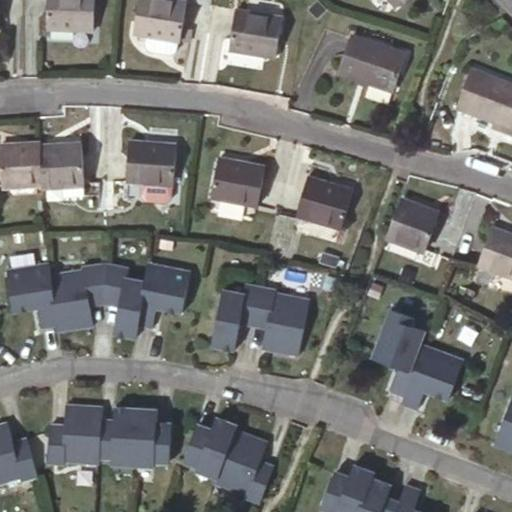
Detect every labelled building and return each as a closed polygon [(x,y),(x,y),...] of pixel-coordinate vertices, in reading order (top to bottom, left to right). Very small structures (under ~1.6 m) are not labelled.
[(101,0),(52,0),(52,29),(100,31),(101,0)] [(191,0),(142,0),(138,36),(155,38),(186,41),(187,41),(191,0)] [(286,10),(237,3),(231,46),(280,52),(286,10)] [(410,54),(358,35),(346,71),(397,89),(410,54)] [(186,41),(155,38),(154,49),(158,53),(180,55),(185,52),(186,41)] [(461,111),(499,125),(511,129),(511,88),(475,75),(461,111)] [(511,129),(499,125),(498,129),(511,134),(511,129)] [(41,142),(40,138),(0,139),(0,183),(41,181),(41,142)] [(41,181),(42,185),(65,184),(85,184),(84,140),(41,142),(41,181)] [(176,145),(126,141),(124,181),(173,184),(176,145)] [(264,166),(214,160),(209,199),(259,205),(264,166)] [(360,187),(312,174),(301,213),(349,226),(360,187)] [(406,197),(392,236),(433,251),(449,209),(428,201),(426,205),(406,197)] [(511,228),(495,223),(480,262),(511,272),(511,228)] [(87,268),(55,274),(62,324),(63,329),(96,323),(93,304),(110,301),(110,261),(86,264),(87,268)] [(133,264),(110,261),(110,301),(126,303),(122,329),(142,332),(144,319),(152,276),(132,272),(133,264)] [(154,261),(152,276),(144,319),(159,322),(162,306),(186,309),(192,266),(154,261)] [(62,324),(55,274),(53,265),(14,272),(20,313),(44,310),(47,326),(62,324)] [(257,322),(264,285),(249,282),(247,291),(227,288),(217,342),(237,345),(242,319),(257,322)] [(278,288),(264,285),(257,322),(271,325),(267,343),(301,350),(312,296),(278,290),(278,288)] [(407,396),(420,363),(415,360),(425,334),(411,328),(413,322),(392,314),(376,357),(402,367),(392,390),(407,396)] [(425,350),(420,363),(407,396),(405,402),(419,408),(425,392),(448,401),(462,364),(425,350)] [(511,397),(498,443),(511,447),(511,397)] [(170,465),(171,436),(157,435),(158,424),(120,421),(119,433),(103,432),(105,421),(70,418),(68,439),(56,438),(53,467),(67,468),(67,465),(101,467),(101,462),(117,464),(117,466),(155,468),(156,465),(170,465)] [(43,478),(32,437),(17,441),(12,423),(0,427),(0,485),(28,478),(30,482),(43,478)] [(245,502),(260,508),(273,471),(258,465),(265,447),(232,434),(234,431),(215,423),(210,435),(196,431),(183,466),(197,471),(196,476),(214,483),(213,487),(246,499),(245,502)] [(432,511),(434,510),(415,504),(421,487),(407,481),(402,498),(386,493),(390,481),(370,473),(371,469),(353,461),(347,473),(335,468),(321,500),(335,506),(332,511),(432,511)]
